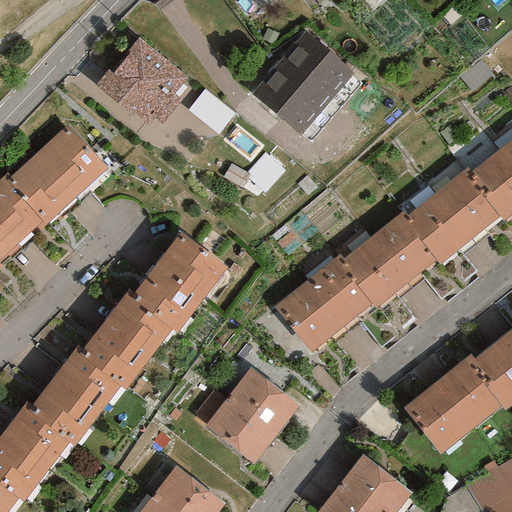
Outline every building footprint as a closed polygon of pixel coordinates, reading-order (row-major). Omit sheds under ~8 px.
[(184,83),(129,49),(94,106),(149,140),(184,83)] [(348,82),(304,49),(257,110),(301,143),(348,82)] [(189,112),(221,136),(238,113),(207,89),(189,112)] [(58,128),(0,178),(0,260),(99,175),(58,128)] [(511,137),(273,311),(308,359),(511,210),(511,137)] [(268,156),(247,181),(265,197),(287,171),(268,156)] [(166,238),(0,442),(0,511),(18,511),(212,275),(166,238)] [(511,339),(403,418),(435,462),(511,406),(511,339)] [(246,373),(194,437),(242,475),(294,411),(246,373)] [(511,511),(511,449),(466,472),(485,511),(511,511)] [(363,462),(322,511),(400,511),(410,500),(363,462)] [(174,471),(141,511),(219,511),(222,509),(174,471)]
